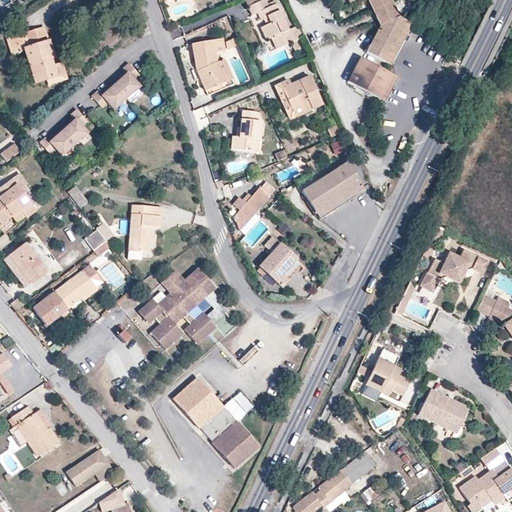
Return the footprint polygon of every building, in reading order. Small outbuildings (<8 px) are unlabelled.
[(260,20),(262,19),(266,17),(269,23),(265,25),(259,27),(265,40),(270,38),(278,34),(281,42),(286,44),(290,42),(294,50),(298,48),(295,40),(302,37),(297,25),(288,30),(275,3),(268,7),(266,4),(264,0),(260,0),(247,7),(251,15),(256,12),(260,20)] [(397,17),(389,0),(346,0),(348,3),(353,0),(366,0),(379,26),(366,49),(386,60),(407,22),(397,17)] [(389,65),(411,24),(407,22),(386,60),(385,63),(389,65)] [(35,85),(47,81),(58,77),(54,65),(52,60),(54,59),(44,28),(7,40),(12,55),(24,51),(35,85)] [(281,42),(278,34),(270,38),(275,49),(286,44),(281,42)] [(215,62),(213,53),(216,52),(223,51),(221,38),(191,44),(196,71),(205,90),(224,82),(215,62)] [(236,45),(233,38),(225,42),(226,49),(236,45)] [(386,60),(366,49),(365,52),(385,63),(386,60)] [(380,99),(393,75),(359,57),(346,82),(380,99)] [(233,84),(222,59),(218,61),(215,62),(224,82),(205,90),(207,95),(233,84)] [(67,80),(62,63),(54,65),(58,77),(47,81),(48,86),(67,80)] [(139,87),(133,80),(138,75),(128,63),(122,68),(124,71),(116,79),(118,80),(113,85),(126,99),(139,87)] [(321,104),(308,75),(289,84),(287,80),(274,86),(289,119),(300,113),(297,107),(308,102),(311,109),(321,104)] [(384,102),(396,77),(393,75),(380,99),(384,102)] [(126,99),(113,85),(108,89),(107,87),(99,94),(96,91),(90,96),(101,108),(106,104),(112,111),(126,99)] [(300,113),(311,109),(308,102),(297,107),(300,113)] [(87,133),(81,126),(86,121),(75,109),(69,114),(72,117),(64,125),(65,126),(61,130),(73,145),(87,133)] [(260,121),(259,121),(255,121),(256,112),(241,111),(240,127),(239,136),(235,136),(232,136),(230,149),(249,151),(251,138),(258,139),(260,121)] [(340,133),(337,125),(326,130),(330,137),(340,133)] [(73,145),(61,130),(56,135),(55,133),(46,140),(44,137),(38,142),(49,154),(54,150),(60,157),(73,145)] [(257,151),(258,139),(251,138),(249,151),(257,151)] [(12,143),(0,153),(0,154),(5,161),(18,151),(12,143)] [(286,158),(284,152),(275,155),(278,161),(286,158)] [(361,185),(362,184),(347,161),(301,191),(316,214),(361,185)] [(264,178),(260,171),(247,177),(249,183),(264,178)] [(35,210),(23,195),(26,192),(22,187),(26,184),(17,173),(0,186),(0,223),(10,217),(18,210),(23,217),(25,218),(35,210)] [(239,230),(269,196),(275,189),(265,181),(259,188),(258,187),(251,196),(245,203),(242,200),(238,197),(232,204),(239,210),(233,216),(239,230)] [(319,219),(364,190),(361,185),(316,214),(319,219)] [(87,201),(75,186),(67,193),(79,208),(87,201)] [(245,203),(251,196),(247,193),(242,200),(245,203)] [(148,235),(148,234),(143,234),(144,227),(149,227),(157,228),(159,207),(130,205),(127,251),(140,252),(147,252),(148,235)] [(23,217),(18,210),(10,217),(15,223),(23,217)] [(111,235),(103,225),(96,231),(104,241),(105,240),(111,235)] [(436,246),(443,231),(436,228),(429,242),(436,246)] [(92,251),(104,241),(96,231),(95,230),(83,239),(92,251)] [(0,248),(9,242),(3,233),(0,235),(0,248)] [(271,252),(279,244),(272,237),(264,245),(271,252)] [(51,267),(30,239),(9,255),(8,253),(0,259),(23,288),(51,267)] [(96,256),(109,246),(105,240),(104,241),(92,251),(96,256)] [(276,281),(297,259),(279,244),(271,252),(259,266),(260,267),(266,272),(262,276),(273,285),(276,281)] [(482,274),(488,262),(463,250),(459,258),(448,253),(443,264),(434,259),(420,286),(432,293),(440,279),(446,277),(453,275),(452,271),(456,269),(458,273),(465,271),(471,269),(482,274)] [(139,260),(140,252),(127,251),(126,259),(139,260)] [(282,287),(302,264),(297,259),(276,281),(282,287)] [(79,299),(94,288),(88,279),(94,274),(88,265),(52,292),(65,310),(79,299)] [(266,272),(260,267),(256,271),(262,276),(266,272)] [(212,324),(205,316),(202,313),(194,319),(187,314),(203,299),(211,292),(215,289),(196,268),(183,280),(174,270),(165,279),(174,289),(168,293),(164,297),(156,305),(151,299),(140,309),(151,322),(154,319),(159,324),(149,333),(165,350),(182,334),(174,325),(182,317),(189,324),(183,330),(197,345),(215,328),(212,324)] [(459,284),(465,271),(458,273),(456,269),(452,271),(453,275),(446,277),(459,284)] [(101,282),(94,274),(88,279),(94,288),(101,282)] [(174,289),(165,279),(160,283),(168,293),(174,289)] [(402,313),(414,289),(409,282),(397,307),(401,309),(402,313)] [(81,301),(96,290),(94,288),(79,299),(81,301)] [(44,326),(65,310),(52,292),(31,308),(44,326)] [(156,305),(164,297),(160,292),(151,299),(156,305)] [(224,306),(211,292),(203,299),(213,309),(205,316),(212,324),(224,313),(224,306)] [(489,315),(495,303),(483,297),(476,309),(489,315)] [(507,308),(510,302),(498,297),(495,303),(507,308)] [(21,306),(16,299),(9,304),(14,311),(21,306)] [(227,317),(235,311),(228,303),(224,306),(224,313),(227,317)] [(511,314),(506,311),(507,308),(495,303),(489,315),(501,321),(501,323),(500,324),(500,326),(500,328),(511,328),(511,333),(511,314)] [(402,313),(401,309),(397,307),(394,314),(400,317),(402,313)] [(151,322),(140,309),(137,312),(148,324),(151,322)] [(501,321),(489,315),(487,319),(498,324),(497,327),(500,328),(500,326),(500,324),(501,323),(501,321)] [(387,330),(391,320),(383,317),(379,326),(387,330)] [(121,330),(115,336),(122,343),(128,337),(121,330)] [(53,355),(64,346),(58,340),(48,349),(53,355)] [(372,372),(360,366),(357,372),(369,377),(365,385),(366,385),(380,392),(388,396),(391,390),(403,396),(406,389),(410,381),(398,375),(401,369),(394,366),(399,357),(382,349),(372,372)] [(0,384),(2,383),(0,380),(0,379),(0,371),(12,364),(4,351),(0,353),(0,384)] [(0,380),(2,383),(9,393),(14,390),(6,377),(0,380)] [(236,422),(223,407),(197,379),(173,400),(199,429),(200,428),(202,430),(213,443),(212,444),(234,468),(258,447),(236,422)] [(375,401),(380,392),(366,385),(362,395),(375,401)] [(460,426),(467,412),(463,410),(446,402),(447,399),(430,390),(417,415),(445,429),(449,421),(460,426)] [(245,414),(232,399),(223,407),(236,422),(245,414)] [(464,407),(447,399),(446,402),(463,410),(464,407)] [(59,443),(49,429),(46,430),(35,414),(33,415),(27,407),(11,418),(16,426),(13,428),(9,430),(12,434),(19,429),(27,442),(37,457),(59,443)] [(51,427),(40,410),(35,414),(46,430),(49,429),(51,427)] [(401,427),(405,420),(400,418),(396,426),(399,427),(401,427)] [(456,434),(460,426),(449,421),(445,429),(456,434)] [(27,442),(19,429),(12,434),(20,447),(27,442)] [(108,464),(98,449),(65,472),(75,486),(93,474),(108,464)] [(511,477),(511,479),(508,475),(510,474),(507,470),(509,468),(494,449),(480,459),(489,472),(477,481),(475,477),(458,488),(470,504),(476,500),(478,503),(488,496),(491,501),(501,494),(505,498),(508,502),(510,500),(511,502),(511,477)] [(343,491),(374,467),(363,453),(292,508),(295,511),(313,511),(321,505),(323,507),(343,491)] [(465,469),(460,463),(454,467),(459,474),(465,469)] [(114,472),(108,464),(93,474),(99,482),(114,472)] [(461,477),(472,469),(470,466),(459,475),(461,477)] [(367,504),(382,492),(375,483),(360,495),(367,504)] [(130,511),(128,504),(124,505),(119,489),(98,503),(101,511),(104,511),(111,510),(116,508),(116,511),(130,511)] [(329,511),(341,503),(342,505),(349,501),(343,491),(323,507),(321,505),(322,511),(329,511)] [(495,505),(505,498),(501,494),(491,501),(495,505)] [(481,508),(491,501),(488,496),(478,503),(481,508)] [(448,511),(443,502),(424,511),(448,511)]
